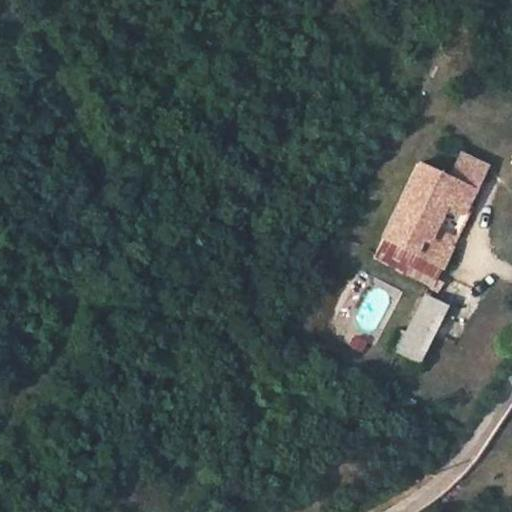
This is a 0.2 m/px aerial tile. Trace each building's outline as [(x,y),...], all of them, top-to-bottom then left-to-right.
[(405,115),(389,107),(375,136),(392,144),(405,115)] [(473,190),(484,166),(460,154),(448,179),(473,190)] [(448,252),(425,240),(431,227),(426,224),(437,201),(443,203),(465,215),(469,206),(465,204),(473,190),(448,179),(417,165),(373,259),(430,287),(428,290),(436,294),(442,282),(435,279),(448,252)] [(431,227),(443,203),(437,201),(426,224),(431,227)] [(454,238),(431,227),(425,240),(448,252),(454,238)] [(353,240),(316,311),(334,321),(371,250),(353,240)] [(422,300),(405,334),(401,343),(395,354),(416,365),(444,310),(424,300),(422,300)] [(405,334),(398,330),(388,350),(395,354),(401,343),(405,334)] [(347,333),(343,347),(363,352),(366,337),(347,333)]
